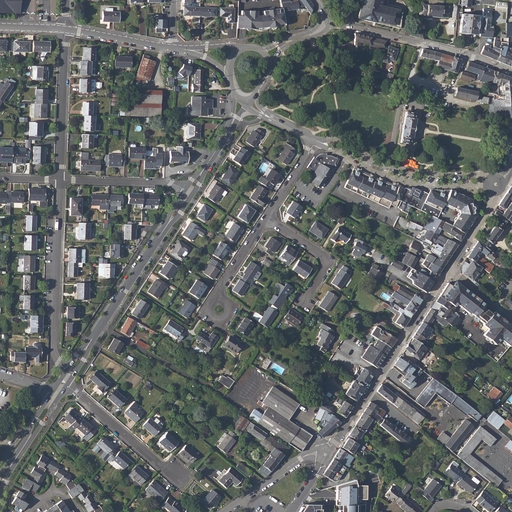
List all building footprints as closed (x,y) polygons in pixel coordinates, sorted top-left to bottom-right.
[(0,0),(0,13),(14,13),(14,0),(0,0)] [(184,15),(200,16),(200,7),(190,7),(190,3),(191,3),(191,0),(184,0),(184,3),(185,3),(184,7),(184,15)] [(280,0),(283,12),(299,9),(297,0),(295,0),(290,1),(290,0),(280,0)] [(300,0),(311,14),(314,6),(309,0),(300,0)] [(362,0),(363,1),(362,0),(358,19),(364,20),(364,19),(370,20),(370,21),(370,22),(374,23),(373,26),(375,26),(375,24),(376,21),(379,22),(393,25),(393,27),(400,29),(401,10),(401,9),(401,8),(400,8),(399,7),(387,5),(388,0),(362,0)] [(458,8),(457,16),(461,16),(459,33),(476,35),(478,16),(461,14),(462,5),(470,6),(470,0),(458,0),(458,2),(458,4),(458,8)] [(496,2),(495,11),(507,12),(507,7),(507,3),(496,2)] [(421,5),(420,15),(426,16),(441,18),(441,17),(447,18),(448,7),(421,5)] [(200,7),(200,16),(216,17),(216,8),(200,7)] [(220,8),(220,17),(227,17),(227,23),(233,23),(234,9),(220,8)] [(103,12),(103,20),(110,20),(110,22),(120,22),(120,12),(113,12),(113,9),(106,9),(106,12),(103,12)] [(253,23),(245,29),(254,29),(254,27),(260,27),(272,26),(272,28),(279,27),(279,24),(285,24),(283,15),(283,12),(279,13),(278,9),(274,10),(261,18),(253,23)] [(483,9),(480,36),(492,38),(493,28),(490,28),(491,10),(483,9)] [(237,15),(237,27),(245,27),(245,29),(253,23),(261,18),(274,10),(265,11),(265,15),(263,15),(257,16),(257,11),(241,11),(240,15),(237,15)] [(156,28),(166,28),(167,20),(161,19),(162,15),(152,14),(152,23),(156,23),(156,28)] [(507,49),(501,63),(505,64),(510,66),(511,60),(511,52),(511,53),(511,46),(511,38),(511,36),(511,37),(511,28),(506,28),(506,35),(505,38),(508,38),(507,43),(507,47),(507,49)] [(411,29),(410,36),(423,39),(424,32),(411,29)] [(386,41),(354,34),(354,42),(356,42),(354,59),(355,60),(361,60),(364,44),(369,45),(369,46),(385,50),(386,41)] [(500,48),(496,61),(498,62),(501,63),(507,49),(507,47),(505,47),(505,43),(507,43),(508,38),(505,38),(506,35),(501,34),(500,38),(500,48)] [(494,50),(490,58),(493,59),(496,61),(500,48),(500,38),(495,37),(493,45),(494,45),(493,48),(493,50),(494,50)] [(33,41),(32,52),(49,52),(49,43),(43,43),(43,42),(33,41)] [(13,52),(13,55),(18,55),(18,52),(28,52),(29,42),(13,42),(13,43),(9,42),(9,52),(13,52)] [(384,54),(382,62),(388,63),(389,60),(394,61),(397,49),(388,46),(387,53),(384,54)] [(484,46),(481,54),(486,56),(490,58),(494,50),(493,50),(484,46)] [(84,48),(83,61),(94,62),(94,49),(84,48)] [(426,50),(424,57),(431,59),(434,52),(426,50)] [(434,52),(432,59),(438,61),(440,54),(434,52)] [(437,63),(436,67),(448,71),(453,57),(440,54),(438,61),(437,63)] [(143,55),(135,79),(144,83),(146,80),(153,62),(148,60),(149,57),(143,55)] [(115,57),(115,67),(130,67),(131,58),(115,57)] [(448,71),(446,76),(457,80),(459,73),(456,72),(460,59),(453,57),(448,71)] [(83,61),(80,61),(80,69),(81,69),(81,76),(90,76),(95,76),(95,61),(94,62),(83,61)] [(467,62),(464,70),(475,74),(477,74),(476,80),(479,81),(484,68),(476,65),(470,63),(467,62)] [(36,72),(32,71),(32,80),(47,81),(47,67),(36,66),(36,72)] [(479,81),(478,81),(492,84),(492,83),(493,76),(492,75),(493,71),(488,69),(484,68),(479,81)] [(192,84),(192,91),(202,92),(202,71),(194,71),(194,84),(192,84)] [(471,80),(473,81),(475,76),(465,72),(464,73),(461,71),(459,78),(470,82),(471,80)] [(493,76),(492,83),(494,83),(494,86),(497,87),(498,84),(500,74),(496,72),(493,71),(492,75),(493,76)] [(379,72),(377,77),(391,81),(393,74),(389,73),(388,75),(379,72)] [(493,90),(492,93),(498,94),(502,95),(502,91),(504,91),(511,90),(511,86),(511,84),(511,78),(506,76),(500,74),(498,84),(497,87),(497,90),(493,90)] [(408,79),(405,87),(410,88),(414,78),(410,77),(409,80),(408,79)] [(0,104),(12,86),(7,83),(9,81),(9,80),(9,79),(8,79),(8,78),(7,78),(6,78),(5,79),(5,80),(5,81),(5,82),(4,82),(3,84),(0,82),(0,104)] [(414,78),(410,88),(421,92),(423,84),(421,84),(422,80),(417,79),(414,78)] [(79,79),(79,92),(90,93),(90,79),(81,79),(79,79)] [(423,84),(421,92),(423,93),(427,94),(429,85),(430,82),(427,81),(424,82),(423,84)] [(477,86),(476,90),(483,91),(484,91),(484,86),(483,84),(478,83),(477,83),(477,86)] [(429,85),(427,94),(433,95),(440,97),(442,87),(436,85),(436,87),(429,85)] [(455,91),(454,96),(475,101),(477,92),(456,88),(455,91)] [(36,89),(35,104),(46,104),(47,90),(36,89)] [(134,103),(134,116),(159,116),(160,95),(160,90),(155,90),(155,95),(140,95),(139,103),(134,103)] [(493,100),(493,105),(501,106),(501,107),(511,105),(511,90),(504,91),(504,100),(500,100),(498,100),(493,100)] [(187,108),(187,115),(206,115),(207,110),(203,110),(203,108),(212,108),(212,100),(204,99),(204,97),(191,97),(191,108),(187,108)] [(82,103),(82,116),(84,116),(94,116),(96,116),(96,107),(94,107),(94,104),(82,103)] [(35,104),(34,104),(31,104),(30,118),(34,118),(46,119),(46,104),(35,104)] [(489,105),(490,116),(511,118),(511,105),(501,107),(501,106),(493,105),(489,105)] [(402,130),(400,143),(409,144),(410,139),(412,139),(414,129),(415,119),(413,119),(414,113),(405,112),(403,125),(402,127),(402,130)] [(94,116),(84,116),(83,131),(94,131),(94,116)] [(42,123),(29,122),(29,136),(40,136),(40,128),(42,128),(42,123)] [(187,123),(187,139),(199,139),(200,123),(187,123)] [(253,130),(245,142),(254,147),(263,133),(257,128),(255,132),(253,130)] [(97,135),(81,135),(81,148),(92,149),(92,138),(97,138),(97,135)] [(284,148),(277,159),(286,165),(294,153),(292,152),(295,149),(285,143),(283,146),(284,148)] [(187,147),(177,146),(176,151),(170,151),(170,163),(188,164),(189,152),(186,152),(187,147)] [(0,161),(11,162),(11,151),(11,148),(0,147),(0,161)] [(33,147),(33,164),(44,164),(45,147),(33,147)] [(129,159),(144,159),(144,151),(144,149),(129,148),(129,159)] [(144,159),(144,168),(155,168),(155,167),(160,167),(161,154),(157,154),(157,149),(155,149),(154,148),(153,148),(152,148),(152,151),(144,151),(144,159)] [(241,148),(232,160),(241,166),(249,153),(241,148)] [(11,162),(11,163),(25,164),(26,151),(11,151),(11,162)] [(511,156),(511,154),(507,151),(502,160),(508,163),(511,156)] [(121,165),(124,165),(124,157),(121,157),(121,155),(108,155),(108,167),(120,167),(121,165)] [(324,158),(311,180),(321,186),(323,183),(325,184),(328,180),(326,179),(330,172),(332,174),(334,169),(332,168),(331,162),(324,158)] [(99,161),(95,160),(80,160),(80,171),(99,171),(99,165),(99,161)] [(230,167),(221,180),(229,185),(230,183),(233,185),(237,180),(234,178),(237,173),(230,167)] [(404,190),(399,201),(400,202),(407,187),(405,187),(405,188),(394,183),(393,184),(382,179),(382,180),(366,174),(354,167),(353,169),(357,170),(358,173),(361,172),(367,175),(368,177),(369,177),(370,177),(376,179),(377,180),(379,180),(391,185),(392,186),(393,185),(394,187),(396,186),(404,190)] [(271,169),(264,179),(273,185),(280,175),(271,169)] [(357,170),(353,169),(344,187),(388,208),(390,204),(396,207),(399,201),(404,190),(396,186),(394,187),(393,185),(392,186),(391,185),(379,180),(377,180),(376,179),(370,177),(369,177),(368,177),(367,175),(361,172),(358,173),(357,170)] [(321,186),(311,180),(309,181),(320,188),(321,186)] [(209,195),(208,198),(215,202),(217,199),(217,200),(221,194),(224,196),(227,192),(215,185),(209,194),(209,195)] [(258,186),(249,198),(261,206),(264,201),(261,199),(266,191),(258,186)] [(511,186),(510,186),(498,205),(503,209),(508,199),(509,200),(511,196),(511,186)] [(411,206),(420,211),(430,215),(437,218),(444,203),(459,210),(460,213),(454,221),(465,228),(471,219),(472,217),(472,216),(472,215),(472,213),(471,209),(469,210),(468,207),(471,206),(469,200),(450,192),(440,192),(439,193),(438,192),(429,192),(428,195),(422,192),(420,191),(414,188),(412,187),(411,189),(407,187),(400,202),(397,208),(402,210),(405,203),(411,206)] [(28,189),(28,201),(44,201),(45,189),(28,189)] [(10,195),(10,203),(22,203),(23,193),(10,192),(10,195)] [(128,194),(128,204),(134,204),(134,208),(142,208),(142,205),(142,194),(128,194)] [(142,194),(142,205),(158,206),(158,195),(142,194)] [(99,209),(107,210),(108,195),(92,195),(91,205),(99,206),(99,209)] [(107,210),(107,213),(113,213),(113,210),(115,210),(116,206),(122,207),(122,196),(108,195),(107,210)] [(509,204),(502,216),(507,219),(511,212),(511,196),(509,200),(508,199),(507,202),(509,204)] [(71,198),(70,215),(81,216),(81,199),(71,198)] [(293,201),(285,212),(294,218),(301,207),(293,201)] [(408,214),(411,206),(405,203),(402,210),(401,211),(408,214)] [(203,205),(196,216),(204,221),(212,210),(203,205)] [(245,205),(237,217),(247,223),(254,211),(245,205)] [(498,212),(496,211),(493,216),(505,224),(508,220),(507,219),(502,216),(502,215),(498,212)] [(27,216),(27,215),(26,231),(36,231),(36,216),(27,216)] [(430,215),(423,227),(428,230),(437,234),(440,228),(444,222),(437,218),(430,215)] [(315,221),(309,229),(315,233),(314,234),(321,239),(327,229),(315,221)] [(495,225),(481,244),(484,246),(495,255),(498,252),(495,250),(495,251),(488,246),(490,243),(491,244),(501,230),(501,229),(504,225),(498,221),(495,225)] [(190,222),(182,235),(191,240),(199,228),(190,222)] [(87,224),(78,223),(78,239),(89,239),(90,224),(87,224)] [(233,223),(225,236),(235,242),(243,230),(233,223)] [(127,225),(124,224),(124,239),(135,240),(135,229),(136,229),(136,225),(133,225),(127,225)] [(452,226),(447,233),(459,241),(464,233),(457,228),(452,226)] [(338,227),(330,239),(334,242),(337,238),(345,243),(350,235),(338,227)] [(428,230),(424,238),(432,243),(437,234),(428,230)] [(437,234),(432,243),(435,245),(435,246),(434,248),(449,256),(457,245),(437,234)] [(36,236),(25,235),(24,250),(34,250),(34,244),(35,244),(36,236)] [(271,237),(264,247),(267,249),(265,252),(271,256),(280,243),(271,237)] [(424,238),(422,242),(427,244),(434,248),(435,246),(435,245),(432,243),(424,238)] [(353,249),(352,251),(361,257),(363,252),(365,252),(368,245),(359,240),(357,239),(352,248),(353,249)] [(175,245),(170,253),(181,261),(183,257),(181,256),(184,250),(187,252),(189,249),(187,247),(179,241),(176,245),(175,245)] [(412,242),(408,250),(415,253),(419,255),(421,252),(416,250),(419,244),(413,241),(412,242)] [(477,241),(474,246),(481,251),(480,251),(495,263),(499,258),(495,255),(484,246),(481,244),(477,241)] [(220,242),(212,254),(220,260),(229,247),(220,242)] [(116,244),(110,244),(110,257),(123,258),(123,249),(129,249),(129,245),(116,244)] [(427,254),(424,259),(441,270),(442,268),(449,256),(434,248),(427,244),(425,248),(431,251),(440,256),(438,259),(427,254)] [(287,246),(280,256),(286,260),(285,263),(289,265),(297,253),(287,246)] [(468,254),(466,257),(471,260),(474,262),(476,259),(483,264),(482,265),(484,267),(483,269),(488,273),(489,272),(492,267),(477,256),(479,254),(480,251),(481,251),(474,246),(468,254)] [(69,249),(68,263),(82,263),(85,263),(85,249),(69,249)] [(407,252),(404,257),(415,262),(417,258),(407,252)] [(35,256),(19,255),(19,259),(24,259),(23,271),(34,272),(35,256)] [(404,257),(401,262),(404,264),(412,268),(415,262),(404,257)] [(265,258),(263,262),(268,266),(271,261),(265,258)] [(394,259),(394,258),(390,265),(400,270),(404,264),(401,262),(394,259)] [(424,259),(421,264),(430,271),(437,276),(441,270),(424,259)] [(464,261),(460,267),(461,274),(471,281),(472,279),(477,273),(480,276),(484,272),(480,269),(481,268),(480,267),(482,265),(483,264),(476,259),(474,262),(471,260),(469,264),(464,261)] [(298,260),(292,270),(305,278),(311,269),(298,260)] [(167,261),(159,273),(168,279),(176,266),(167,261)] [(260,267),(251,262),(243,273),(245,274),(243,277),(252,283),(254,280),(252,279),(256,279),(260,273),(257,271),(260,267)] [(82,263),(68,263),(68,276),(77,277),(77,267),(82,267),(82,263)] [(100,264),(99,277),(113,277),(113,270),(114,270),(114,264),(102,264),(100,264)] [(210,264),(203,273),(212,279),(219,269),(210,264)] [(340,269),(331,283),(340,289),(349,275),(348,275),(350,271),(343,266),(340,269)] [(371,267),(366,275),(369,277),(377,282),(382,273),(378,270),(371,267)] [(418,272),(413,269),(407,277),(411,280),(412,284),(426,293),(433,282),(419,272),(418,272)] [(421,269),(419,272),(433,282),(435,278),(437,276),(430,271),(429,272),(428,273),(421,269)] [(34,276),(24,275),(24,290),(33,290),(34,276)] [(252,283),(243,277),(241,280),(239,279),(231,290),(241,296),(248,286),(249,287),(252,283)] [(155,280),(147,292),(156,298),(164,286),(155,280)] [(196,280),(188,292),(198,299),(206,286),(196,280)] [(441,293),(438,297),(454,307),(457,303),(464,309),(469,314),(470,312),(475,316),(484,324),(483,325),(488,329),(484,335),(495,344),(500,338),(510,346),(511,343),(511,327),(508,324),(506,327),(503,325),(505,323),(483,306),(484,305),(478,300),(466,290),(463,293),(461,291),(462,289),(454,282),(451,286),(447,283),(441,293)] [(83,283),(77,283),(76,299),(88,299),(89,284),(89,283),(83,283)] [(271,293),(270,295),(283,304),(286,299),(284,298),(287,293),(289,294),(293,288),(285,283),(283,286),(278,283),(274,289),(279,292),(276,296),(271,293)] [(404,290),(400,295),(417,306),(422,299),(410,292),(408,293),(404,290)] [(328,291),(318,306),(327,312),(337,297),(328,291)] [(377,294),(375,297),(383,302),(404,316),(409,318),(417,306),(400,295),(396,292),(394,291),(392,295),(401,301),(401,302),(407,306),(405,309),(404,308),(403,310),(377,294)] [(33,295),(20,295),(20,300),(24,300),(23,309),(33,309),(33,295)] [(270,295),(266,301),(271,304),(269,307),(262,317),(255,312),(252,317),(267,327),(277,312),(275,311),(277,308),(279,310),(283,304),(270,295)] [(451,313),(455,307),(454,307),(446,302),(438,297),(430,309),(445,320),(451,313)] [(140,300),(131,314),(139,319),(148,304),(140,300)] [(186,300),(178,313),(187,318),(195,306),(186,300)] [(404,316),(383,302),(381,305),(386,308),(395,314),(392,320),(403,327),(409,318),(404,316)] [(67,307),(67,318),(78,318),(78,307),(67,307)] [(290,308),(283,318),(296,326),(302,317),(290,308)] [(430,309),(422,322),(428,326),(433,318),(443,326),(444,325),(446,322),(445,320),(430,309)] [(451,313),(445,320),(446,322),(448,323),(453,327),(459,319),(451,313)] [(43,316),(31,315),(30,332),(42,332),(43,316)] [(374,319),(374,320),(382,326),(386,321),(377,315),(374,319)] [(150,329),(128,317),(120,331),(128,336),(128,335),(131,337),(133,333),(131,332),(135,325),(156,336),(157,334),(150,329)] [(244,317),(236,330),(245,335),(253,323),(244,317)] [(169,319),(163,328),(177,337),(176,338),(180,341),(185,333),(182,331),(183,329),(169,319)] [(422,322),(415,332),(426,339),(428,340),(432,334),(438,338),(440,335),(428,326),(422,322)] [(76,323),(66,323),(66,336),(73,336),(74,333),(76,333),(76,323)] [(316,344),(314,348),(318,351),(318,350),(324,353),(327,346),(326,345),(327,343),(329,343),(333,336),(332,336),(334,332),(321,323),(318,327),(320,329),(316,336),(319,338),(315,344),(316,344)] [(375,325),(370,334),(373,336),(377,339),(390,347),(395,339),(383,330),(381,334),(378,332),(378,331),(380,329),(375,325)] [(202,334),(199,332),(195,338),(198,340),(210,348),(217,337),(211,333),(208,338),(202,334)] [(415,332),(412,337),(425,348),(431,352),(434,354),(438,358),(439,356),(426,345),(427,345),(424,342),(426,339),(415,332)] [(369,334),(364,341),(368,344),(373,336),(370,334),(369,334)] [(229,335),(223,345),(235,354),(242,343),(229,335)] [(412,337),(404,348),(418,359),(425,348),(412,337)] [(123,343),(113,338),(107,349),(117,354),(123,343)] [(377,339),(373,346),(385,355),(390,347),(377,339)] [(137,341),(135,343),(148,350),(150,347),(139,340),(137,341)] [(369,344),(361,358),(376,368),(385,355),(373,346),(369,344)] [(25,352),(25,357),(35,357),(35,362),(41,362),(41,347),(25,347),(25,352)] [(13,361),(24,362),(25,357),(25,352),(10,352),(10,360),(13,360),(13,361)] [(398,357),(394,365),(403,372),(405,374),(403,376),(402,378),(403,379),(401,382),(410,389),(414,383),(413,382),(415,379),(414,377),(421,369),(408,360),(406,363),(398,357)] [(267,369),(271,360),(266,358),(262,367),(267,369)] [(473,359),(469,365),(475,370),(479,363),(473,359)] [(357,377),(354,381),(364,387),(368,381),(370,379),(373,374),(363,368),(360,372),(356,370),(353,375),(357,377)] [(96,371),(89,379),(98,387),(97,389),(102,393),(110,383),(96,371)] [(463,374),(461,376),(469,383),(470,381),(467,379),(468,378),(463,374)] [(221,377),(218,381),(228,388),(232,383),(221,377)] [(432,378),(414,400),(423,407),(432,396),(429,393),(431,390),(434,393),(449,404),(450,403),(456,396),(452,392),(432,378)] [(353,380),(345,394),(355,401),(364,387),(354,381),(353,380)] [(327,383),(323,389),(336,397),(340,391),(327,383)] [(380,386),(377,391),(404,413),(417,423),(424,415),(416,408),(414,410),(410,407),(412,405),(405,399),(403,401),(381,384),(380,386)] [(115,388),(126,398),(128,396),(117,386),(115,388)] [(272,386),(268,391),(276,397),(295,409),(298,404),(272,386)] [(502,393),(493,387),(487,395),(495,401),(502,393)] [(125,399),(114,390),(107,397),(118,407),(125,399)] [(258,400),(256,402),(265,409),(262,414),(254,409),(249,416),(257,421),(257,422),(301,451),(311,436),(311,435),(308,433),(301,428),(300,428),(288,420),(291,414),(295,409),(276,397),(268,391),(261,402),(258,400)] [(336,397),(334,400),(337,402),(337,403),(341,405),(336,412),(345,417),(351,407),(336,397)] [(313,398),(311,402),(320,407),(327,412),(328,413),(331,408),(324,404),(323,405),(313,398)] [(133,401),(124,412),(135,422),(143,414),(135,407),(137,405),(133,401)] [(370,401),(366,407),(379,416),(382,412),(384,413),(385,411),(370,401)] [(366,407),(362,413),(375,421),(398,440),(405,446),(407,444),(411,439),(388,422),(381,417),(379,416),(366,407)] [(480,415),(471,408),(466,414),(475,421),(480,415)] [(501,408),(498,412),(504,417),(507,413),(501,408)] [(68,427),(72,431),(73,429),(75,427),(82,419),(71,409),(63,418),(71,424),(68,427)] [(498,429),(505,419),(493,410),(486,419),(498,429)] [(324,416),(322,419),(334,427),(341,421),(328,413),(327,412),(324,416)] [(362,413),(356,423),(365,429),(370,433),(372,431),(366,427),(370,421),(373,423),(375,421),(362,413)] [(232,427),(241,433),(249,421),(241,415),(232,427)] [(503,423),(511,429),(511,418),(508,416),(503,423)] [(149,418),(142,426),(153,436),(163,425),(156,419),(153,422),(149,418)] [(82,419),(75,427),(84,435),(82,437),(87,441),(96,431),(82,419)] [(334,427),(322,419),(321,421),(321,422),(319,424),(322,428),(318,432),(322,437),(331,430),(334,427)] [(442,432),(436,439),(443,444),(447,447),(451,451),(472,426),(465,419),(450,438),(442,432)] [(249,422),(245,429),(246,430),(261,440),(265,433),(249,422)] [(356,423),(348,435),(357,440),(364,447),(365,445),(366,443),(362,440),(363,437),(363,435),(362,434),(365,429),(356,423)] [(480,426),(456,455),(469,465),(475,458),(469,454),(481,439),(487,443),(492,436),(480,426)] [(236,435),(232,433),(230,431),(227,434),(226,434),(224,433),(217,441),(220,443),(217,447),(225,453),(235,440),(233,439),(236,435)] [(177,441),(173,437),(167,432),(158,442),(169,452),(178,442),(177,441)] [(347,440),(342,447),(352,453),(356,446),(366,452),(367,450),(364,447),(357,440),(348,435),(345,439),(347,440)] [(492,436),(487,443),(490,446),(495,439),(492,436)] [(99,456),(105,461),(107,459),(113,452),(115,450),(112,447),(113,446),(106,440),(105,441),(102,438),(96,444),(104,451),(99,456)] [(264,443),(263,445),(262,447),(268,451),(269,450),(271,451),(269,454),(270,455),(278,461),(288,448),(273,438),(268,445),(264,443)] [(411,439),(407,444),(410,447),(416,441),(412,438),(411,439)] [(185,445),(178,453),(188,461),(189,460),(192,462),(197,456),(185,445)] [(339,448),(333,459),(340,463),(339,463),(346,467),(348,469),(349,469),(350,467),(341,461),(346,453),(339,448)] [(113,452),(107,459),(110,462),(112,459),(123,469),(130,461),(119,451),(116,454),(113,452)] [(402,451),(397,457),(401,460),(406,454),(402,451)] [(35,492),(46,473),(43,472),(45,469),(43,468),(44,465),(56,472),(54,475),(60,478),(59,480),(66,485),(69,489),(69,490),(67,492),(72,498),(76,495),(80,500),(83,499),(86,504),(84,506),(88,511),(93,510),(94,511),(101,511),(103,511),(98,505),(97,506),(89,494),(87,496),(78,484),(75,486),(70,478),(71,476),(58,469),(60,466),(58,465),(41,455),(36,463),(39,465),(37,468),(34,467),(30,473),(35,476),(32,482),(26,478),(20,487),(27,491),(29,489),(35,492)] [(270,455),(258,470),(266,476),(267,476),(278,461),(270,455)] [(475,458),(469,465),(490,482),(496,487),(501,480),(475,458)] [(333,459),(326,468),(324,473),(330,477),(329,479),(333,481),(337,480),(346,467),(339,463),(340,463),(333,459)] [(239,463),(237,465),(249,474),(251,471),(239,463)] [(451,464),(445,471),(450,475),(449,476),(454,480),(455,479),(458,481),(464,474),(451,464)] [(136,466),(128,475),(139,484),(147,475),(136,466)] [(229,468),(218,481),(226,488),(231,481),(236,485),(242,478),(229,468)] [(252,472),(248,477),(257,483),(262,479),(252,472)] [(458,481),(456,484),(460,486),(470,494),(477,485),(476,485),(479,482),(473,477),(470,480),(464,474),(458,481)] [(151,496),(159,502),(167,493),(153,480),(145,490),(147,492),(145,494),(149,498),(151,496)] [(353,480),(328,488),(328,492),(327,492),(326,492),(326,496),(327,496),(328,496),(328,501),(341,501),(344,501),(348,499),(350,496),(351,494),(352,491),(352,489),(351,486),(355,485),(353,480)] [(423,491),(420,494),(428,500),(431,497),(432,498),(441,486),(433,480),(424,491),(423,491)] [(384,495),(389,499),(393,501),(393,500),(397,503),(405,493),(408,489),(405,487),(400,493),(390,486),(384,495)] [(211,490),(202,501),(210,508),(219,497),(211,490)] [(483,490),(475,500),(480,503),(479,503),(490,511),(497,503),(487,494),(483,490)] [(20,511),(22,510),(23,510),(27,504),(22,501),(25,494),(19,491),(11,503),(15,506),(11,511),(20,511)] [(405,493),(397,503),(400,505),(400,507),(406,511),(418,511),(420,510),(406,499),(408,496),(405,493)] [(168,498),(161,506),(162,507),(164,506),(170,511),(186,511),(185,510),(185,511),(181,508),(181,507),(174,501),(173,502),(168,498)] [(69,511),(61,500),(53,506),(57,511),(59,511),(60,511),(73,511),(73,510),(69,511)]
